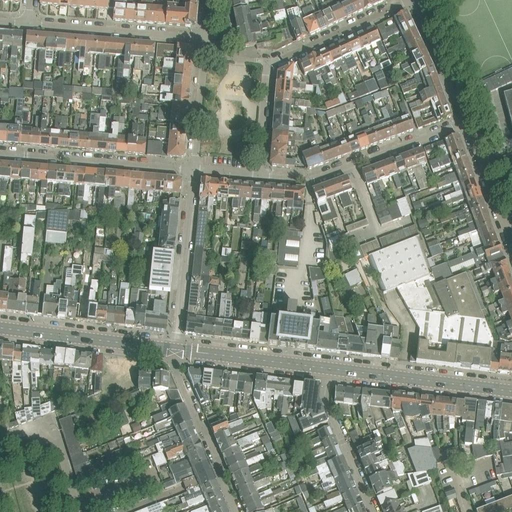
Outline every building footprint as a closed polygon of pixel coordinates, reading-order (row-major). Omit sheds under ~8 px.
[(59,0),(59,7),(60,7),(60,8),(65,8),(65,7),(68,7),(68,0),(59,0)] [(68,0),(68,7),(72,8),(74,9),(76,8),(78,8),(78,0),(68,0)] [(78,0),(78,8),(79,8),(81,10),(83,9),(87,9),(87,0),(78,0)] [(87,0),(87,9),(91,9),(93,11),(95,10),(97,10),(98,10),(98,0),(87,0)] [(98,0),(98,10),(100,10),(102,11),(104,10),(108,11),(108,9),(108,0),(98,0)] [(114,0),(114,9),(113,21),(125,22),(126,6),(126,0),(114,0)] [(125,22),(135,23),(136,7),(131,6),(131,0),(126,0),(126,6),(125,22)] [(136,7),(135,23),(145,24),(147,0),(141,0),(141,7),(136,7)] [(147,0),(145,24),(155,25),(157,8),(156,8),(152,8),(152,0),(147,0)] [(155,25),(165,25),(167,0),(162,0),(161,9),(158,9),(157,8),(155,25)] [(167,0),(165,25),(191,28),(192,26),(195,26),(196,17),(197,0),(183,0),(183,4),(177,4),(176,7),(172,6),(172,0),(167,0)] [(230,0),(232,9),(248,6),(247,2),(256,0),(230,0)] [(280,0),(279,0),(276,1),(279,12),(284,11),(280,0)] [(307,8),(318,32),(327,28),(320,14),(317,15),(313,5),(310,0),(307,0),(304,2),(307,8)] [(320,14),(327,28),(336,24),(324,0),(317,0),(319,2),(324,12),(320,14)] [(324,0),(336,24),(344,20),(338,5),(334,7),(330,0),(324,0)] [(340,5),(338,5),(344,20),(355,15),(347,0),(341,0),(343,3),(340,5)] [(347,0),(355,15),(364,11),(358,0),(347,0)] [(358,0),(364,11),(373,6),(369,0),(358,0)] [(304,24),(309,36),(318,32),(307,8),(302,10),(306,20),(303,22),(304,24)] [(248,9),(233,12),(235,22),(256,17),(263,16),(262,10),(249,13),(248,9)] [(290,25),(296,42),(306,37),(302,24),(297,9),(287,12),(290,25)] [(284,20),(286,19),(284,11),(279,12),(273,14),(274,18),(283,16),(284,20)] [(407,13),(393,19),(396,24),(398,28),(411,22),(409,16),(407,13)] [(235,22),(236,24),(237,31),(261,25),(260,20),(257,21),(256,17),(235,22)] [(402,38),(416,31),(415,30),(414,28),(412,24),(411,22),(398,28),(387,33),(381,36),(383,41),(388,39),(400,33),(402,38)] [(261,25),(237,31),(239,40),(263,35),(262,30),(268,29),(267,24),(267,23),(262,24),(261,25)] [(387,33),(383,24),(382,24),(377,27),(381,36),(387,33)] [(386,54),(374,28),(364,32),(371,47),(376,44),(381,56),(386,54)] [(276,51),(293,44),(287,29),(281,31),(282,34),(276,36),(277,40),(263,44),(264,51),(276,51)] [(416,31),(402,38),(395,41),(397,47),(387,52),(389,55),(420,41),(417,35),(416,33),(416,31)] [(7,48),(12,49),(13,33),(4,32),(1,65),(1,74),(5,74),(7,48)] [(366,49),(371,47),(364,32),(355,37),(361,51),(367,64),(371,61),(366,49)] [(13,33),(12,49),(11,62),(10,73),(15,73),(17,49),(21,50),(23,34),(13,33)] [(38,35),(36,35),(27,34),(24,62),(30,63),(32,50),(35,50),(35,49),(36,49),(38,35)] [(263,35),(239,40),(239,42),(241,49),(256,45),(258,45),(257,40),(269,38),(271,38),(270,35),(269,36),(268,34),(263,35)] [(44,74),(45,64),(47,36),(38,35),(36,49),(36,50),(40,50),(38,73),(44,74)] [(47,36),(45,61),(53,61),(54,51),(55,52),(56,52),(57,37),(56,36),(47,36)] [(57,37),(56,52),(60,52),(58,68),(64,69),(64,66),(66,37),(57,37)] [(66,37),(64,66),(70,66),(71,53),(74,53),(76,53),(77,38),(76,38),(66,37)] [(355,37),(345,41),(352,56),(357,53),(362,65),(364,69),(369,67),(367,64),(361,51),(355,37)] [(77,38),(76,53),(79,54),(78,72),(83,72),(84,67),(86,39),(77,38)] [(86,39),(84,67),(89,68),(90,55),(94,55),(95,55),(97,40),(95,40),(86,39)] [(97,40),(95,55),(99,55),(98,70),(103,71),(104,69),(106,41),(97,40)] [(106,41),(104,69),(109,69),(110,56),(114,57),(115,57),(116,41),(115,41),(106,41)] [(116,41),(115,57),(119,57),(116,83),(122,84),(122,77),(123,70),(126,42),(116,41)] [(345,41),(335,46),(348,72),(352,70),(357,68),(352,56),(345,41)] [(420,41),(395,53),(396,56),(397,57),(409,51),(411,56),(424,49),(423,46),(420,41)] [(126,42),(123,70),(129,71),(130,65),(131,65),(133,62),(133,58),(135,58),(136,43),(135,43),(126,42)] [(136,43),(135,58),(139,59),(137,71),(138,72),(137,82),(142,83),(143,78),(143,72),(146,44),(136,43)] [(143,72),(143,78),(147,78),(148,73),(150,60),(154,60),(155,45),(146,44),(143,72)] [(164,52),(171,52),(177,53),(176,60),(192,61),(193,51),(190,48),(157,45),(156,59),(164,59),(164,52)] [(348,72),(335,46),(326,50),(333,64),(336,71),(341,69),(344,74),(348,72)] [(413,61),(401,67),(403,72),(410,68),(429,59),(424,49),(411,56),(413,61)] [(328,67),(333,64),(326,50),(317,55),(330,84),(332,88),(337,86),(328,67)] [(317,55),(308,59),(314,73),(316,78),(322,76),(325,82),(326,86),(330,84),(317,55)] [(164,59),(163,69),(191,71),(192,61),(176,60),(164,59)] [(317,82),(314,73),(308,59),(298,63),(304,76),(308,74),(311,80),(310,80),(311,82),(312,86),(317,86),(319,87),(317,82)] [(429,59),(410,68),(414,76),(420,73),(433,68),(432,67),(432,65),(429,59)] [(391,66),(389,61),(379,66),(381,71),(391,66)] [(277,73),(276,83),(292,84),(293,76),(297,76),(297,71),(295,65),(277,73)] [(379,66),(370,71),(372,74),(372,75),(381,71),(379,66)] [(402,91),(410,88),(437,78),(433,68),(420,73),(414,76),(412,77),(414,81),(405,85),(406,86),(400,88),(402,91)] [(174,79),(190,80),(191,71),(163,69),(163,74),(175,75),(174,79)] [(375,76),(378,82),(385,79),(383,72),(375,76)] [(506,72),(490,80),(495,91),(511,83),(506,72)] [(44,78),(43,91),(52,92),(53,85),(53,79),(44,78)] [(190,80),(174,79),(165,78),(165,87),(190,89),(190,80)] [(418,95),(420,95),(426,93),(440,87),(437,78),(410,88),(402,91),(403,95),(417,90),(418,95)] [(389,88),(385,79),(378,82),(381,91),(389,88)] [(495,91),(490,80),(473,87),(478,99),(495,91)] [(306,86),(292,84),(276,83),(275,94),(292,95),(292,91),(306,92),(306,86)] [(53,85),(52,92),(53,92),(62,93),(63,87),(63,85),(53,85)] [(376,86),(367,89),(370,95),(378,92),(376,86)] [(190,89),(165,87),(161,87),(160,96),(189,99),(190,89)] [(410,110),(417,107),(444,97),(440,87),(426,93),(420,95),(422,100),(416,103),(409,105),(408,105),(410,110)] [(121,98),(129,99),(130,88),(122,88),(121,98)] [(9,89),(9,91),(9,99),(23,100),(23,90),(9,89)] [(367,89),(357,93),(359,99),(370,95),(367,89)] [(0,98),(1,99),(9,99),(9,91),(0,90),(0,98)] [(390,97),(388,91),(382,94),(384,100),(390,97)] [(511,92),(503,95),(511,128),(511,92)] [(72,94),(63,93),(62,99),(62,101),(72,102),(72,94)] [(350,102),(359,99),(358,95),(357,93),(348,96),(350,102)] [(291,100),(292,95),(275,94),(274,106),(307,109),(311,109),(312,102),(291,100)] [(342,94),(336,96),(338,100),(340,106),(347,103),(342,94)] [(382,100),(380,94),(374,96),(376,103),(382,100)] [(172,107),(188,108),(189,99),(160,96),(159,103),(172,104),(172,107)] [(432,107),(433,112),(447,107),(444,97),(417,107),(410,110),(412,114),(419,111),(432,107)] [(120,106),(130,107),(130,99),(129,99),(121,98),(121,102),(120,106)] [(361,101),(363,106),(372,103),(371,98),(361,101)] [(140,100),(130,99),(130,107),(129,110),(139,111),(140,100)] [(328,110),(340,106),(338,100),(325,105),(328,110)] [(363,106),(361,101),(355,103),(358,112),(364,109),(363,106)] [(350,105),(344,108),(346,113),(352,111),(350,105)] [(404,119),(400,120),(405,134),(414,131),(404,105),(400,106),(404,119)] [(29,146),(30,146),(31,128),(27,128),(28,115),(29,107),(22,106),(22,109),(22,117),(20,145),(29,146)] [(274,106),(273,118),(289,120),(290,113),(306,114),(307,109),(274,106)] [(187,118),(188,108),(172,107),(172,110),(159,109),(159,115),(187,118)] [(451,117),(447,107),(433,112),(435,118),(423,122),(421,118),(414,120),(418,130),(451,117)] [(344,108),(335,111),(337,117),(346,113),(344,108)] [(16,113),(16,114),(15,126),(10,126),(9,126),(8,144),(20,145),(22,117),(22,109),(18,109),(18,114),(16,113)] [(311,109),(307,109),(306,114),(308,118),(317,115),(316,112),(315,110),(311,109)] [(390,110),(386,111),(396,138),(405,134),(400,120),(398,114),(393,116),(390,110)] [(327,120),(337,117),(335,111),(325,114),(326,117),(327,120)] [(387,141),(396,138),(386,111),(381,113),(384,120),(380,122),(382,128),(387,141)] [(89,133),(87,151),(97,152),(99,124),(100,113),(91,112),(90,126),(94,126),(93,133),(89,133)] [(0,143),(7,144),(8,144),(9,126),(9,115),(3,114),(2,125),(0,125),(0,143)] [(48,148),(49,148),(51,129),(46,129),(47,119),(47,115),(42,115),(41,120),(39,147),(48,148)] [(170,125),(186,126),(187,118),(159,115),(158,120),(171,122),(170,125)] [(139,116),(138,127),(135,155),(144,156),(145,150),(146,140),(142,140),(144,127),(142,127),(143,117),(139,116)] [(372,116),(368,118),(377,145),(387,141),(382,128),(377,129),(375,124),(372,116)] [(69,131),(68,149),(78,150),(80,123),(81,117),(75,117),(75,121),(74,131),(69,131)] [(329,124),(327,120),(326,117),(324,117),(324,125),(332,146),(327,148),(332,161),(342,158),(329,124)] [(273,120),(272,132),(304,135),(304,130),(288,128),(289,122),(289,120),(273,118),(273,120)] [(369,148),(377,145),(368,118),(363,120),(366,126),(361,128),(364,134),(369,148)] [(35,128),(31,128),(30,146),(39,147),(41,120),(36,119),(35,128)] [(58,148),(68,149),(69,131),(66,131),(67,119),(61,119),(61,121),(58,148)] [(112,135),(108,134),(106,153),(116,153),(119,119),(114,119),(112,135)] [(125,154),(126,154),(127,136),(123,136),(124,125),(125,119),(119,119),(116,153),(125,154)] [(309,170),(323,165),(317,150),(313,138),(306,119),(304,130),(304,135),(303,143),(303,145),(309,142),(312,151),(302,155),(307,170),(309,170)] [(55,130),(51,129),(49,148),(50,148),(58,148),(61,121),(56,121),(55,130)] [(78,150),(87,151),(89,133),(85,132),(86,123),(80,123),(78,150)] [(354,123),(350,125),(360,151),(369,148),(364,134),(361,128),(356,130),(354,123)] [(106,153),(108,134),(104,134),(105,125),(99,124),(97,152),(106,153)] [(185,136),(186,126),(170,125),(170,129),(157,128),(157,131),(149,130),(149,133),(185,136)] [(360,151),(350,125),(345,126),(350,139),(346,141),(350,155),(360,151)] [(126,154),(135,155),(138,127),(133,126),(132,136),(127,136),(126,154)] [(336,126),(331,128),(342,158),(350,155),(346,141),(341,143),(339,137),(337,133),(336,130),(337,129),(336,126)] [(304,135),(272,132),(271,147),(295,149),(295,143),(303,143),(304,135)] [(169,144),(185,145),(185,136),(149,133),(148,138),(169,140),(169,144)] [(453,138),(424,149),(427,158),(435,156),(433,151),(439,148),(441,153),(447,151),(462,146),(458,136),(453,138)] [(313,138),(317,150),(323,165),(325,164),(329,162),(332,161),(327,148),(322,150),(317,137),(313,138)] [(185,145),(169,144),(168,151),(162,151),(162,144),(148,142),(147,150),(147,156),(181,159),(184,156),(185,145)] [(465,154),(462,146),(447,151),(449,155),(429,163),(430,167),(465,154)] [(271,147),(270,156),(285,158),(286,155),(294,155),(295,149),(271,147)] [(421,150),(411,154),(424,189),(429,187),(427,183),(429,182),(427,178),(425,179),(421,166),(426,164),(421,150)] [(424,189),(411,154),(401,157),(406,171),(408,176),(414,174),(416,182),(420,190),(424,189)] [(468,163),(465,154),(430,167),(433,174),(440,171),(439,168),(452,164),(453,168),(468,163)] [(285,161),(285,158),(270,156),(269,164),(271,167),(294,169),(295,162),(285,161)] [(401,173),(406,171),(401,157),(392,161),(397,176),(402,187),(406,186),(401,173)] [(397,189),(402,187),(397,176),(392,161),(382,164),(387,178),(392,176),(397,189)] [(437,185),(444,182),(471,172),(468,163),(453,168),(455,173),(443,178),(435,180),(437,185)] [(0,169),(0,194),(6,194),(6,186),(7,184),(8,181),(8,179),(9,179),(10,165),(10,164),(1,164),(0,169)] [(387,178),(382,164),(372,168),(382,195),(386,193),(382,180),(387,178)] [(10,165),(9,179),(10,179),(10,181),(14,181),(14,194),(20,194),(21,182),(21,165),(11,165),(10,165)] [(31,166),(21,165),(21,182),(24,182),(23,193),(29,194),(31,166)] [(40,167),(31,166),(29,194),(34,194),(35,183),(39,183),(40,167)] [(46,196),(48,176),(48,168),(40,167),(39,183),(42,183),(41,195),(46,196)] [(48,168),(48,176),(57,177),(57,168),(48,168)] [(57,168),(57,177),(56,185),(59,185),(58,197),(64,197),(66,169),(57,168)] [(373,201),(375,208),(386,205),(382,195),(372,168),(361,172),(367,186),(373,184),(378,199),(373,201)] [(75,170),(66,169),(64,197),(69,198),(70,186),(74,186),(74,183),(75,170)] [(83,201),(86,171),(75,170),(74,183),(76,183),(75,186),(78,186),(78,198),(77,203),(83,204),(83,201)] [(96,172),(86,171),(83,201),(83,204),(82,210),(87,210),(88,202),(89,187),(94,188),(94,186),(96,172)] [(96,172),(94,186),(95,186),(95,188),(99,188),(98,202),(98,206),(93,206),(93,209),(103,209),(103,202),(104,187),(105,187),(107,173),(96,172)] [(471,172),(444,182),(437,185),(437,186),(439,189),(446,187),(452,184),(454,189),(460,187),(475,181),(471,172)] [(116,174),(107,173),(105,187),(106,187),(106,189),(109,189),(108,201),(114,201),(116,174)] [(121,190),(129,190),(130,175),(116,174),(114,201),(113,208),(119,207),(119,208),(122,209),(123,198),(120,198),(121,190)] [(129,190),(127,207),(133,206),(134,191),(140,192),(140,190),(141,191),(143,176),(130,175),(129,190)] [(57,177),(48,176),(46,196),(46,199),(52,200),(53,184),(56,185),(57,177)] [(155,177),(143,176),(141,191),(142,191),(142,192),(148,193),(147,203),(153,202),(155,177)] [(160,193),(166,194),(167,178),(155,177),(153,202),(153,204),(157,204),(159,204),(160,193)] [(179,179),(167,178),(166,194),(173,194),(173,201),(179,200),(181,182),(179,179)] [(347,178),(337,181),(348,208),(352,206),(348,193),(352,191),(347,178)] [(201,181),(199,200),(208,199),(210,182),(201,181)] [(348,208),(337,181),(329,184),(335,198),(339,196),(343,209),(348,208)] [(449,196),(451,200),(478,190),(476,185),(475,181),(460,187),(461,191),(449,196)] [(208,199),(206,218),(212,218),(212,213),(213,206),(216,207),(217,198),(219,182),(210,182),(208,199)] [(226,212),(228,199),(229,183),(219,182),(217,198),(222,199),(220,211),(226,212)] [(241,184),(229,183),(228,199),(234,199),(232,213),(232,220),(238,221),(238,214),(241,184)] [(241,184),(238,214),(244,215),(246,200),(250,201),(251,185),(241,184)] [(335,198),(329,184),(321,187),(332,220),(337,218),(335,212),(331,199),(335,198)] [(251,201),(255,201),(253,223),(259,223),(260,215),(263,186),(253,185),(251,185),(250,201),(251,201)] [(273,187),(268,186),(263,186),(260,215),(265,216),(267,202),(271,202),(273,203),(274,187),(273,187)] [(282,218),(283,203),(285,188),(274,187),(273,203),(277,203),(275,217),(282,218)] [(321,187),(312,190),(324,223),(332,220),(321,187)] [(285,188),(283,203),(288,204),(287,215),(292,216),(295,189),(285,188)] [(299,189),(295,189),(292,216),(297,216),(298,211),(302,211),(305,189),(304,189),(299,189)] [(479,194),(478,190),(451,200),(436,206),(438,210),(465,200),(466,205),(481,199),(480,195),(479,194)] [(396,202),(397,205),(402,218),(411,215),(405,198),(396,202)] [(197,221),(191,278),(200,279),(203,252),(206,222),(206,218),(208,199),(199,200),(197,221)] [(443,224),(457,218),(485,208),(484,207),(483,204),(482,202),(481,199),(466,205),(460,207),(462,211),(456,214),(441,219),(443,224)] [(162,215),(162,217),(177,219),(178,217),(179,202),(163,203),(159,204),(157,204),(157,208),(163,209),(162,215)] [(420,202),(412,205),(415,212),(423,209),(420,202)] [(28,214),(28,212),(28,206),(19,205),(20,214),(28,214)] [(387,208),(386,205),(375,208),(375,209),(377,215),(388,211),(387,208)] [(392,222),(402,218),(397,205),(387,208),(388,211),(390,216),(392,222)] [(118,213),(119,208),(119,207),(113,208),(108,207),(108,215),(111,216),(112,212),(118,213)] [(467,225),(488,217),(485,209),(485,208),(457,218),(459,222),(465,220),(467,225)] [(69,211),(48,212),(47,220),(45,242),(65,245),(68,222),(69,211)] [(78,222),(79,219),(80,211),(69,211),(68,222),(78,222)] [(377,215),(379,220),(390,216),(388,211),(377,215)] [(36,219),(47,220),(48,212),(37,213),(37,217),(36,219)] [(32,256),(36,219),(37,217),(27,216),(22,255),(21,264),(27,264),(28,256),(32,256)] [(392,222),(390,216),(379,220),(381,226),(392,222)] [(177,219),(162,217),(161,228),(176,230),(177,219)] [(463,236),(491,226),(488,217),(467,225),(469,229),(462,232),(458,233),(459,237),(463,236)] [(426,219),(418,221),(417,222),(420,230),(421,230),(429,227),(426,219)] [(366,220),(354,225),(356,230),(368,226),(366,220)] [(144,234),(144,231),(145,227),(126,225),(125,228),(136,229),(135,234),(144,234)] [(347,234),(356,230),(354,225),(345,228),(347,234)] [(408,229),(412,240),(419,237),(415,226),(408,229)] [(491,226),(463,236),(465,240),(469,239),(478,236),(479,240),(494,234),(491,226)] [(175,242),(176,230),(161,228),(159,240),(159,241),(175,242)] [(402,231),(407,242),(412,240),(408,229),(402,231)] [(326,235),(328,241),(338,237),(336,231),(326,235)] [(402,231),(396,233),(401,244),(407,242),(402,231)] [(277,264),(277,265),(298,268),(301,239),(298,239),(298,233),(290,233),(281,232),(280,243),(277,264)] [(391,235),(395,247),(401,244),(396,233),(391,235)] [(144,234),(135,234),(134,244),(143,245),(144,234)] [(498,244),(494,234),(479,240),(481,245),(469,250),(470,255),(498,244)] [(385,237),(389,249),(395,247),(391,235),(385,237)] [(339,237),(338,237),(328,241),(330,247),(342,243),(339,237)] [(375,254),(370,257),(369,257),(374,272),(383,295),(397,290),(420,331),(416,363),(489,372),(493,342),(466,273),(453,278),(436,285),(430,270),(427,260),(419,237),(412,240),(407,242),(401,244),(395,247),(389,249),(383,251),(381,252),(375,254)] [(379,240),(383,251),(389,249),(385,237),(379,240)] [(356,238),(344,242),(347,249),(359,245),(356,238)] [(438,240),(427,244),(429,249),(438,246),(440,245),(438,240)] [(175,243),(175,242),(159,241),(158,253),(164,254),(174,255),(175,243)] [(376,241),(371,243),(375,254),(381,252),(376,241)] [(269,251),(268,263),(277,264),(280,243),(275,243),(274,252),(269,251)] [(371,243),(365,245),(370,257),(375,254),(371,243)] [(470,255),(436,268),(430,270),(436,285),(453,278),(452,274),(475,264),(477,269),(473,271),(474,271),(503,259),(498,244),(470,255)] [(360,247),(359,245),(347,249),(353,263),(361,260),(364,259),(360,247)] [(360,247),(364,259),(369,257),(370,257),(365,245),(360,247)] [(433,256),(438,246),(429,249),(431,257),(433,256)] [(2,274),(4,274),(10,275),(12,249),(4,248),(2,274)] [(223,249),(222,257),(230,258),(231,250),(223,249)] [(104,250),(103,256),(103,261),(113,262),(113,257),(114,251),(104,250)] [(205,284),(208,285),(209,280),(212,253),(203,252),(200,279),(191,278),(186,335),(203,337),(206,313),(202,313),(205,284)] [(164,254),(158,253),(153,253),(152,262),(161,263),(173,264),(174,255),(164,254)] [(103,256),(94,255),(93,265),(99,265),(99,261),(103,261),(103,256)] [(369,257),(364,259),(361,260),(368,274),(374,272),(369,257)] [(436,268),(432,258),(427,260),(430,270),(436,268)] [(507,270),(503,259),(474,271),(476,277),(492,271),(493,275),(494,275),(508,270),(507,270)] [(161,263),(152,262),(151,271),(162,272),(172,273),(173,264),(161,263)] [(266,275),(276,276),(277,266),(268,265),(266,275)] [(325,280),(323,270),(309,269),(311,283),(325,280)] [(357,270),(345,276),(350,289),(363,283),(357,270)] [(487,286),(480,289),(482,292),(487,290),(488,290),(511,281),(510,277),(511,276),(510,273),(509,274),(508,271),(508,270),(494,275),(494,276),(496,280),(486,284),(487,286)] [(162,272),(151,271),(150,280),(159,281),(171,282),(172,273),(162,272)] [(29,299),(28,299),(26,315),(37,316),(42,274),(31,273),(30,282),(36,282),(34,300),(29,299)] [(0,311),(7,312),(8,296),(10,275),(4,274),(2,295),(0,294),(0,311)] [(209,278),(208,285),(218,286),(219,279),(209,278)] [(7,312),(16,313),(19,281),(14,280),(12,297),(8,296),(7,312)] [(16,313),(26,315),(28,299),(27,299),(23,298),(23,293),(24,293),(26,281),(19,280),(19,281),(16,313)] [(59,303),(57,319),(66,320),(70,289),(70,287),(71,280),(66,280),(64,295),(60,295),(59,303)] [(159,281),(150,280),(149,289),(149,291),(170,293),(170,291),(171,282),(159,281)] [(511,282),(511,281),(488,290),(491,296),(500,292),(501,296),(511,291),(511,282)] [(42,317),(57,319),(59,303),(61,282),(57,282),(56,285),(55,285),(53,298),(44,297),(42,317)] [(110,286),(109,294),(108,309),(107,309),(105,325),(114,326),(116,310),(118,293),(116,293),(117,286),(110,286)] [(210,286),(209,294),(218,295),(218,287),(210,286)] [(77,321),(79,305),(77,305),(74,304),(73,304),(75,290),(70,289),(66,320),(77,321)] [(116,310),(114,326),(116,326),(125,327),(127,311),(130,290),(129,290),(121,289),(118,310),(116,310)] [(127,311),(125,327),(134,328),(136,309),(138,291),(132,291),(130,312),(127,311)] [(503,302),(487,307),(489,313),(493,311),(496,310),(511,304),(511,291),(501,296),(502,298),(503,302)] [(77,321),(87,322),(90,293),(84,292),(83,306),(79,305),(77,321)] [(90,292),(90,293),(87,322),(96,323),(98,308),(98,306),(95,306),(97,292),(90,292)] [(222,339),(232,340),(234,324),(229,323),(231,302),(231,294),(227,293),(226,295),(222,339)] [(102,308),(98,308),(96,323),(105,325),(107,309),(108,309),(109,294),(104,294),(102,308)] [(136,309),(134,328),(144,329),(146,314),(148,295),(143,294),(141,310),(136,309)] [(215,321),(213,338),(222,339),(226,295),(221,294),(218,322),(215,321)] [(315,351),(316,351),(336,353),(338,336),(334,318),(329,298),(320,300),(325,320),(319,320),(316,351),(315,351)] [(146,314),(144,329),(155,331),(157,331),(160,303),(159,303),(154,302),(153,314),(146,314)] [(160,303),(157,331),(166,332),(168,316),(165,316),(166,304),(160,303)] [(511,304),(496,310),(498,317),(507,313),(509,317),(511,315),(511,304)] [(269,329),(268,345),(278,346),(280,346),(281,347),(284,347),(285,347),(287,347),(288,348),(289,348),(295,348),(303,349),(310,350),(315,351),(316,351),(319,320),(295,317),(297,307),(288,306),(287,316),(271,314),(269,329)] [(206,313),(203,337),(213,338),(215,321),(212,321),(213,307),(208,307),(207,313),(206,313)] [(234,324),(232,340),(241,341),(244,312),(239,311),(238,324),(234,324)] [(241,341),(250,343),(252,326),(247,325),(249,312),(244,312),(241,341)] [(252,326),(250,343),(259,344),(260,328),(261,315),(253,313),(252,326)] [(259,344),(267,345),(269,329),(266,328),(267,315),(261,314),(261,315),(260,328),(259,344)] [(385,314),(379,317),(382,323),(383,323),(383,324),(383,328),(383,339),(381,359),(389,360),(393,329),(385,314)] [(367,328),(354,327),(358,339),(364,357),(381,359),(383,339),(383,328),(377,327),(372,316),(369,315),(367,328)] [(502,327),(496,329),(498,334),(511,328),(511,315),(509,317),(509,319),(511,322),(502,326),(502,327)] [(336,353),(346,354),(348,338),(347,338),(343,319),(334,318),(338,336),(336,353)] [(349,319),(342,319),(343,319),(347,338),(348,338),(346,354),(364,357),(358,339),(354,338),(349,319)] [(393,327),(393,329),(389,360),(397,361),(400,343),(396,342),(397,340),(397,341),(399,328),(393,327)] [(511,328),(498,334),(500,339),(508,342),(507,338),(511,335),(511,328)] [(493,342),(489,372),(498,373),(501,347),(500,347),(501,343),(493,342)] [(3,345),(1,363),(2,376),(12,377),(12,375),(12,363),(14,347),(3,345)] [(501,347),(498,373),(497,373),(498,374),(499,375),(502,374),(509,375),(510,358),(511,358),(511,357),(511,352),(511,348),(508,348),(508,347),(502,346),(502,348),(501,347)] [(12,377),(12,384),(22,384),(21,364),(22,348),(14,347),(12,363),(12,375),(12,377)] [(22,348),(21,364),(22,384),(23,389),(28,388),(26,365),(30,365),(31,349),(28,348),(23,348),(22,348)] [(31,349),(30,365),(31,386),(36,386),(36,378),(36,374),(39,374),(39,366),(38,366),(40,350),(31,349)] [(40,350),(38,366),(39,366),(40,366),(49,367),(48,369),(50,370),(49,379),(53,380),(56,352),(42,350),(40,350)] [(53,380),(52,384),(57,384),(58,377),(63,378),(66,353),(56,352),(53,380)] [(76,370),(78,354),(66,353),(63,378),(62,384),(68,385),(70,369),(76,370)] [(76,370),(75,380),(80,381),(81,375),(87,376),(88,371),(90,371),(92,356),(78,354),(76,370)] [(102,377),(103,357),(92,356),(90,371),(90,373),(95,374),(94,395),(101,392),(102,383),(102,377)] [(109,373),(136,376),(138,360),(111,357),(109,373)] [(201,388),(203,371),(188,370),(187,374),(203,410),(210,407),(208,403),(205,395),(201,394),(202,388),(201,388)] [(206,389),(211,389),(213,373),(203,371),(201,388),(202,388),(201,394),(205,395),(206,389)] [(129,393),(122,396),(124,401),(130,399),(142,395),(142,390),(150,391),(150,373),(139,373),(138,390),(129,393)] [(213,373),(211,389),(216,390),(215,396),(214,401),(219,401),(219,400),(222,374),(213,373)] [(154,374),(153,391),(167,391),(169,395),(172,402),(160,407),(162,414),(183,405),(177,391),(170,374),(154,374)] [(222,374),(219,400),(223,400),(222,407),(227,407),(228,394),(228,393),(230,375),(228,375),(223,374),(222,374)] [(228,394),(227,407),(231,408),(233,394),(236,394),(238,376),(230,375),(228,393),(228,394)] [(238,376),(236,394),(239,395),(237,408),(242,408),(244,395),(243,395),(245,377),(238,376)] [(250,402),(253,378),(245,377),(243,395),(244,395),(242,408),(247,409),(248,402),(250,403),(250,402)] [(264,395),(266,379),(255,378),(253,400),(258,410),(265,409),(264,395)] [(266,379),(264,395),(265,409),(270,409),(269,396),(273,397),(275,380),(266,379)] [(275,380),(273,397),(274,397),(274,401),(277,401),(276,409),(279,410),(279,412),(281,412),(285,381),(275,380)] [(281,412),(280,417),(287,417),(289,399),(296,399),(295,410),(300,410),(303,384),(285,381),(281,412)] [(318,401),(320,386),(303,384),(300,410),(300,411),(301,414),(296,417),(303,433),(327,423),(327,422),(328,422),(328,420),(327,417),(326,417),(325,417),(318,401)] [(335,388),(334,404),(339,404),(341,416),(346,417),(343,403),(344,389),(335,388)] [(344,389),(343,403),(346,417),(350,417),(348,405),(352,406),(353,390),(344,389)] [(353,390),(352,406),(356,406),(359,420),(364,420),(364,418),(362,418),(361,407),(360,407),(361,391),(353,390)] [(361,391),(360,407),(361,407),(362,418),(364,418),(364,420),(368,420),(373,419),(369,408),(371,392),(361,391)] [(380,393),(371,392),(369,408),(373,419),(375,423),(383,420),(379,409),(380,410),(378,405),(380,393)] [(380,393),(378,405),(380,410),(382,410),(387,422),(394,418),(391,410),(392,395),(380,393)] [(93,395),(86,398),(89,406),(96,403),(93,395)] [(392,395),(391,410),(394,418),(394,419),(399,431),(405,429),(399,414),(402,413),(401,406),(401,396),(400,396),(392,395)] [(51,402),(50,414),(56,411),(56,410),(59,409),(60,397),(52,396),(51,402)] [(422,425),(418,415),(414,406),(414,397),(408,396),(401,396),(401,406),(402,413),(406,412),(407,416),(411,415),(410,418),(415,432),(417,431),(418,434),(424,431),(422,425)] [(414,397),(414,406),(418,415),(422,425),(423,429),(424,431),(425,434),(432,431),(430,422),(429,416),(431,399),(414,397)] [(86,398),(78,401),(81,409),(89,406),(86,398)] [(32,399),(32,407),(32,409),(33,421),(41,418),(40,406),(40,399),(32,399)] [(431,399),(429,416),(436,417),(436,425),(438,431),(439,431),(443,431),(442,419),(444,401),(440,400),(434,399),(431,399)] [(74,412),(81,409),(78,401),(71,404),(74,412)] [(444,401),(442,419),(443,431),(443,433),(443,435),(446,435),(446,432),(449,432),(449,426),(454,425),(454,419),(455,419),(456,406),(456,402),(455,402),(449,401),(444,401)] [(456,406),(455,419),(458,419),(462,420),(462,423),(467,424),(466,430),(473,431),(476,403),(464,401),(464,403),(456,402),(456,406)] [(40,406),(41,418),(50,414),(51,402),(40,406)] [(474,431),(473,446),(485,447),(483,440),(481,439),(484,419),(485,404),(479,403),(478,404),(474,431)] [(485,404),(484,419),(487,420),(486,432),(490,433),(493,405),(485,404)] [(162,414),(152,418),(155,425),(187,413),(183,405),(162,414)] [(493,405),(491,422),(495,422),(494,433),(494,441),(499,441),(498,432),(501,406),(493,405)] [(511,407),(501,406),(498,432),(499,441),(501,452),(503,464),(505,475),(508,474),(511,473),(511,407)] [(239,414),(237,415),(239,419),(247,416),(246,416),(247,413),(247,409),(242,408),(237,408),(239,414)] [(25,424),(33,421),(32,409),(24,409),(24,411),(25,424)] [(18,426),(25,424),(24,411),(15,414),(17,422),(18,426)] [(155,425),(154,426),(157,434),(166,431),(164,427),(173,424),(174,428),(191,422),(187,413),(155,425)] [(236,414),(230,417),(230,422),(239,419),(237,415),(236,414)] [(0,416),(0,418),(3,432),(10,430),(10,424),(8,416),(0,417),(0,416)] [(65,440),(77,436),(71,416),(59,421),(65,440)] [(218,416),(207,421),(210,428),(220,424),(218,420),(218,416)] [(301,436),(294,418),(288,420),(296,438),(301,436)] [(210,428),(214,436),(228,430),(228,431),(243,425),(241,420),(227,426),(226,423),(222,423),(220,424),(210,428)] [(176,432),(157,440),(159,445),(161,444),(194,431),(191,422),(174,428),(176,432)] [(270,423),(265,426),(269,435),(274,433),(270,423)] [(228,430),(214,436),(218,445),(232,439),(231,436),(248,429),(247,426),(244,427),(243,425),(228,431),(228,430)] [(134,434),(131,426),(126,429),(129,436),(134,434)] [(312,441),(307,443),(310,449),(321,443),(333,438),(329,427),(329,428),(317,432),(319,437),(312,441)] [(116,441),(123,438),(120,428),(109,433),(112,442),(116,441)] [(466,430),(465,445),(471,445),(473,431),(466,430)] [(161,444),(164,451),(164,452),(198,439),(194,431),(161,444)] [(348,434),(349,436),(355,448),(361,445),(358,439),(356,431),(348,434)] [(232,439),(218,445),(222,454),(252,442),(259,439),(256,433),(233,443),(232,439)] [(371,434),(365,437),(367,443),(373,440),(371,434)] [(263,446),(264,445),(269,443),(266,436),(260,438),(263,446)] [(77,437),(65,440),(67,448),(79,444),(77,437)] [(312,458),(326,452),(338,447),(333,438),(321,443),(323,448),(310,453),(312,458)] [(164,451),(164,452),(168,461),(176,457),(175,455),(178,454),(181,459),(185,457),(186,458),(187,457),(188,460),(204,454),(198,439),(164,452),(164,451)] [(157,440),(147,444),(149,448),(159,445),(157,440)] [(362,449),(357,451),(361,461),(373,455),(385,451),(380,441),(380,440),(374,442),(375,444),(362,449)] [(252,442),(222,454),(225,462),(242,455),(241,452),(254,447),(252,442)] [(79,444),(67,448),(70,459),(83,454),(79,444)] [(473,446),(471,445),(474,461),(485,457),(486,457),(485,450),(485,447),(473,446)] [(327,457),(314,462),(316,468),(342,457),(338,447),(326,452),(326,453),(327,457)] [(414,447),(406,450),(416,474),(421,473),(427,472),(437,470),(437,465),(437,464),(431,449),(424,448),(419,448),(414,447)] [(438,447),(431,449),(437,464),(448,460),(446,453),(441,455),(438,447)] [(493,449),(485,450),(486,457),(493,456),(494,456),(494,455),(493,453),(493,449)] [(152,456),(153,458),(156,466),(156,468),(167,464),(162,452),(152,456)] [(243,458),(242,455),(225,462),(228,469),(258,457),(257,455),(256,452),(243,458)] [(373,455),(361,461),(365,470),(386,461),(388,460),(389,459),(386,453),(381,455),(382,457),(375,460),(373,455)] [(83,454),(70,459),(73,468),(85,463),(83,454)] [(208,464),(204,454),(188,460),(169,468),(173,477),(208,464)] [(258,457),(228,469),(231,477),(248,470),(247,467),(264,460),(262,455),(258,457)] [(345,466),(342,457),(316,468),(314,469),(315,470),(307,473),(308,478),(319,474),(320,476),(345,466)] [(386,461),(365,470),(369,480),(382,475),(380,469),(388,466),(392,464),(390,459),(389,459),(388,460),(386,461)] [(282,472),(286,471),(291,469),(287,461),(283,463),(279,465),(282,472)] [(399,461),(392,464),(397,476),(404,475),(403,472),(404,470),(402,465),(400,463),(399,461)] [(85,463),(73,468),(76,477),(88,473),(85,463)] [(208,464),(173,477),(176,485),(183,483),(184,484),(184,482),(196,478),(211,472),(208,464)] [(496,476),(503,475),(505,475),(503,464),(499,465),(500,468),(495,469),(496,476)] [(248,470),(231,477),(234,484),(250,477),(249,475),(261,470),(259,465),(248,470)] [(321,480),(323,485),(349,474),(345,466),(320,476),(321,480)] [(291,469),(286,471),(290,480),(295,478),(291,469)] [(213,476),(211,472),(196,478),(198,482),(199,485),(200,487),(216,481),(213,476)] [(425,485),(431,483),(427,472),(421,473),(425,485)] [(88,473),(76,477),(79,486),(92,481),(88,473)] [(369,480),(372,488),(388,482),(395,480),(394,473),(385,473),(382,475),(369,480)] [(414,474),(419,488),(425,485),(421,473),(416,474),(414,474)] [(323,485),(321,486),(323,490),(336,485),(337,488),(344,485),(343,483),(351,479),(349,474),(323,485)] [(409,481),(413,490),(419,488),(414,474),(407,475),(409,481)] [(234,484),(237,491),(246,487),(246,488),(265,480),(263,475),(251,480),(250,477),(234,484)] [(246,487),(237,491),(242,502),(257,496),(255,491),(270,485),(268,478),(265,480),(246,488),(246,487)] [(330,501),(356,490),(351,479),(343,483),(344,485),(337,488),(339,492),(326,497),(328,502),(330,501)] [(183,504),(219,490),(216,481),(200,487),(187,492),(187,491),(187,492),(187,493),(188,492),(190,496),(181,500),(183,504)] [(414,495),(413,490),(409,481),(406,482),(411,496),(414,495)] [(397,502),(388,482),(372,488),(381,508),(397,502)] [(298,486),(302,494),(307,492),(303,484),(298,486)] [(488,484),(479,488),(481,495),(491,491),(490,488),(488,484)] [(257,496),(242,502),(245,509),(273,497),(284,493),(282,489),(271,493),(270,490),(257,496)] [(447,502),(457,498),(453,489),(444,492),(447,502)] [(183,504),(180,505),(182,510),(205,501),(207,505),(207,506),(223,499),(223,498),(220,492),(219,490),(183,504)] [(328,502),(323,504),(325,509),(343,502),(344,504),(359,498),(356,490),(330,501),(328,502)] [(307,492),(302,494),(305,502),(309,500),(310,500),(307,492)] [(273,497),(245,509),(245,511),(259,511),(263,510),(262,507),(275,502),(273,497)] [(300,497),(295,499),(299,509),(304,507),(300,497)] [(336,511),(348,511),(363,506),(359,498),(344,504),(346,508),(336,511)] [(494,498),(484,502),(486,507),(487,511),(499,511),(496,504),(494,498)] [(207,507),(193,511),(217,511),(227,508),(223,500),(223,499),(207,506),(207,507)] [(397,502),(381,508),(382,511),(403,511),(403,510),(401,506),(404,505),(402,500),(399,501),(397,502)] [(510,511),(506,500),(496,504),(499,511),(510,511)] [(162,511),(163,511),(160,503),(147,509),(148,511),(162,511)]
